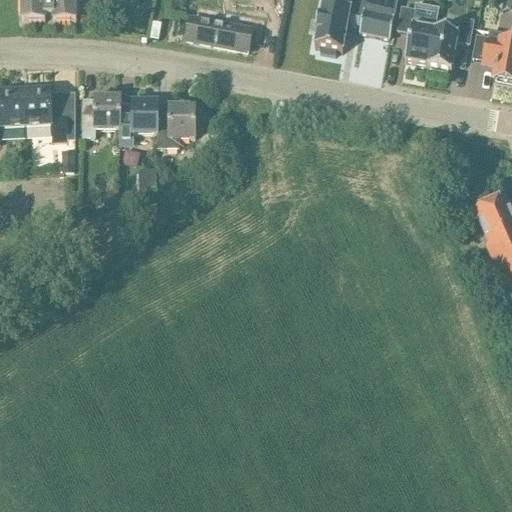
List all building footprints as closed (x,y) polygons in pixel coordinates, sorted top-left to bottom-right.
[(22,0),(22,25),(45,24),(45,20),(54,20),(54,25),(77,25),(76,0),(22,0)] [(317,38),(315,53),(321,54),(320,58),(336,61),(337,57),(343,58),(348,29),(361,31),(360,39),(390,44),(397,5),(371,0),(366,0),(365,6),(352,4),(352,2),(342,0),(324,0),(320,23),(319,22),(316,38),(317,38)] [(428,72),(436,29),(413,25),(415,15),(402,13),(397,36),(410,38),(405,66),(427,70),(427,72),(428,72)] [(248,56),(250,46),(261,48),(265,27),(253,25),(252,33),(190,21),(186,44),(248,56)] [(436,29),(428,72),(430,72),(429,77),(448,80),(449,76),(452,76),(457,47),(469,50),(474,26),(461,24),(459,34),(436,29)] [(486,60),(487,60),(498,62),(497,69),(496,69),(495,73),(496,74),(494,83),(497,84),(496,89),(511,91),(511,40),(490,36),(486,60)] [(23,95),(24,131),(52,130),(52,147),(76,145),(75,121),(52,122),(50,93),(23,95)] [(0,149),(1,150),(0,133),(24,131),(23,95),(0,96),(0,149)] [(119,134),(120,109),(121,109),(121,102),(94,102),(94,104),(82,104),(82,144),(96,143),(96,134),(119,134)] [(131,109),(121,109),(120,109),(119,134),(119,148),(134,148),(134,139),(156,139),(157,120),(158,120),(158,107),(131,107),(131,109)] [(195,153),(195,144),(195,111),(169,111),(169,120),(158,120),(157,120),(156,139),(156,153),(180,154),(180,144),(189,144),(189,153),(195,153)] [(156,174),(139,174),(139,197),(156,186),(156,174)] [(506,298),(507,297),(511,309),(511,218),(504,200),(474,213),(489,248),(485,250),(506,298)]
